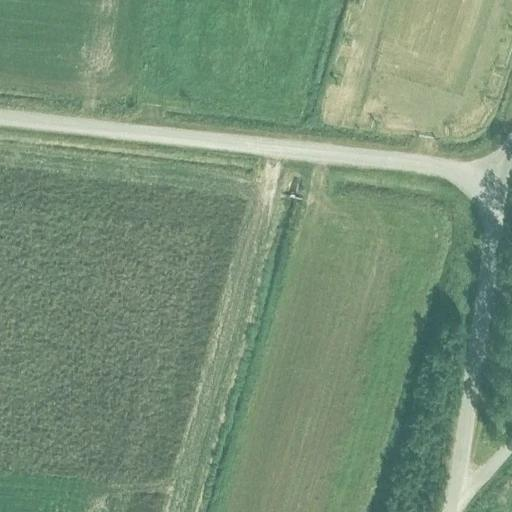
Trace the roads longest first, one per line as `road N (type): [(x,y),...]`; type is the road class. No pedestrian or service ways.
road 1 (unclassified): [(494,174),(0,117)]
road 2 (unclassified): [(453,500),(481,351),(494,174)]
